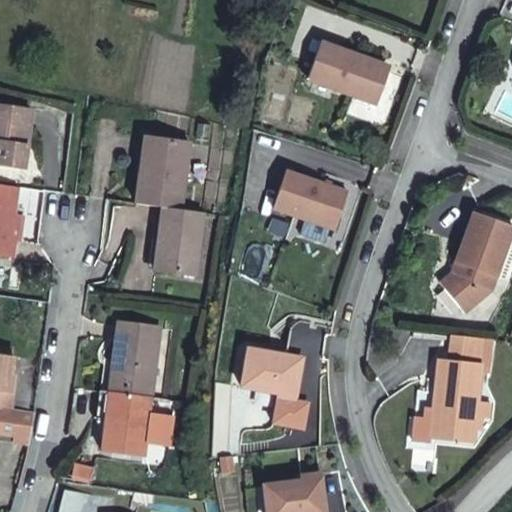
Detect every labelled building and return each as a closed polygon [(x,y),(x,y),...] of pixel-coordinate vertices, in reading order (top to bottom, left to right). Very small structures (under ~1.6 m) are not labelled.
[(304,82),(374,106),(386,73),(357,63),(359,58),(318,44),(304,82)] [(32,109),(0,104),(0,163),(24,167),(32,109)] [(142,171),(138,205),(164,208),(183,211),(192,146),(153,140),(149,173),(142,171)] [(146,140),(142,171),(149,173),(153,140),(146,140)] [(258,205),(320,226),(333,189),(271,167),(258,205)] [(17,187),(0,184),(0,254),(13,257),(15,239),(10,239),(13,217),(17,187)] [(198,278),(206,214),(183,211),(164,208),(156,272),(198,278)] [(511,226),(474,213),(454,268),(459,269),(460,270),(459,273),(458,277),(452,275),(441,284),(465,315),(491,294),(511,234),(511,226)] [(10,239),(15,239),(18,218),(13,217),(10,239)] [(162,329),(120,323),(111,388),(153,394),(162,329)] [(476,404),(481,366),(478,366),(481,340),(449,337),(446,362),(435,360),(431,394),(416,392),(410,438),(410,442),(433,445),(433,441),(471,445),(473,432),(474,419),(480,420),(487,421),(489,405),(476,404)] [(301,360),(247,351),(241,387),(279,394),(278,399),(281,400),(277,424),(303,429),(307,404),(294,401),(301,360)] [(0,407),(11,409),(14,392),(9,392),(14,356),(0,354),(0,407)] [(144,456),(152,398),(110,392),(102,451),(144,456)] [(277,424),(281,400),(278,399),(273,423),(277,424)] [(0,407),(0,434),(13,436),(12,442),(31,445),(35,413),(11,409),(0,407)] [(233,472),(232,456),(219,458),(221,473),(233,472)] [(69,479),(91,483),(94,466),(71,462),(69,479)] [(301,482),(263,487),(266,511),(324,511),(320,474),(300,477),(301,482)]
